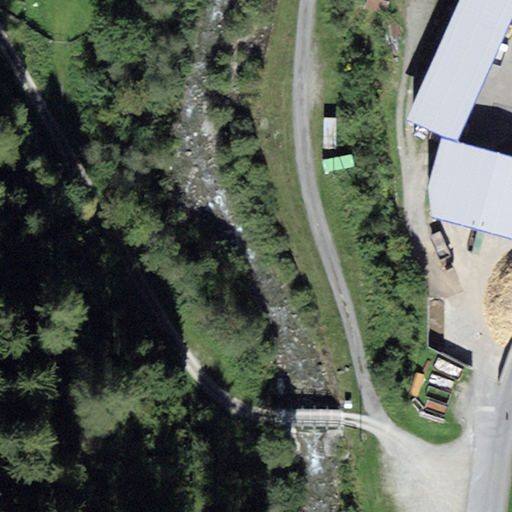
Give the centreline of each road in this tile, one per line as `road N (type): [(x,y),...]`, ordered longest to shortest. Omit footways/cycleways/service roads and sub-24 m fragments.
road 1 (track): [(0,42),(168,375),(206,403),(263,419),(351,420),(488,468)]
road 2 (track): [(388,433),(355,364),(307,184),(310,0)]
road 3 (unclassified): [(511,385),(481,511)]
